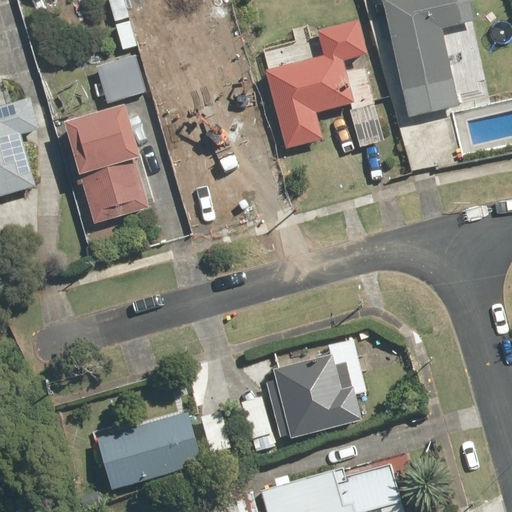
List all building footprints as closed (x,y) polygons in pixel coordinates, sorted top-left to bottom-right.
[(123,0),(106,0),(122,54),(138,49),(123,0)] [(468,0),(382,0),(407,121),(459,111),(443,31),(474,25),(468,0)] [(322,53),(263,73),(290,151),(321,140),(312,116),(352,102),(340,67),(369,57),(356,18),(315,32),(322,53)] [(242,50),(217,58),(232,105),(257,98),(242,50)] [(133,57),(97,66),(107,103),(143,94),(133,57)] [(37,128),(28,99),(0,107),(0,199),(32,190),(17,134),(37,128)] [(121,105),(61,124),(93,226),(153,207),(121,105)] [(195,152),(171,160),(184,203),(214,194),(217,202),(262,188),(242,124),(191,140),(195,152)] [(345,355),(261,375),(277,443),(362,422),(345,355)] [(258,399),(238,405),(249,441),(269,435),(258,399)] [(183,407),(93,435),(111,494),(202,466),(183,407)] [(223,411),(199,417),(208,454),(232,449),(223,411)] [(332,471),(260,494),(265,511),(401,511),(383,455),(332,471)] [(256,511),(251,494),(193,511),(256,511)]
